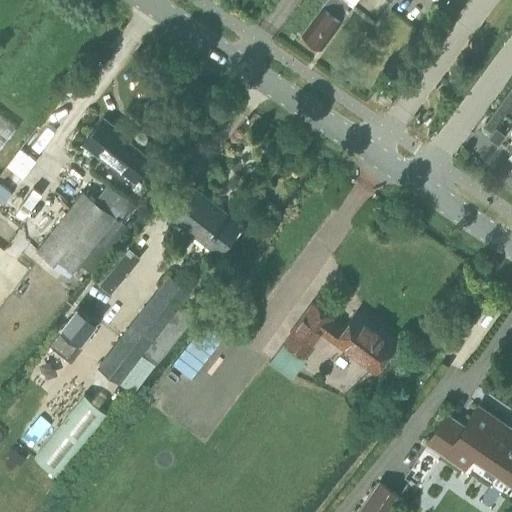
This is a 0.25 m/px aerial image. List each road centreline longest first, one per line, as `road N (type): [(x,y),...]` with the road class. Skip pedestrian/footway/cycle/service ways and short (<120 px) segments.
road 1 (tertiary): [(511,246),(146,0)]
road 2 (unknown): [(376,154),(312,276),(218,400)]
road 3 (unknown): [(156,7),(60,143),(28,233)]
